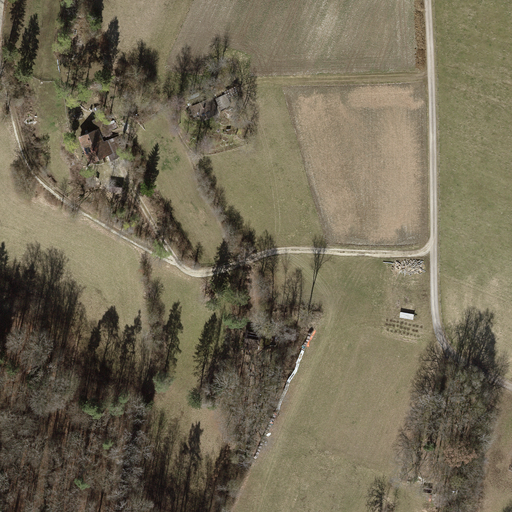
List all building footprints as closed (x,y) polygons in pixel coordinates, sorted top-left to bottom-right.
[(231,105),(227,94),(217,98),(221,109),(231,105)] [(212,99),(193,107),(196,113),(201,111),(204,118),(218,112),(212,99)] [(113,153),(109,143),(104,145),(98,130),(81,137),(91,161),(113,153)] [(272,334),(267,333),(264,346),(270,347),(272,334)] [(244,347),(259,350),(261,340),(246,337),(244,347)]
